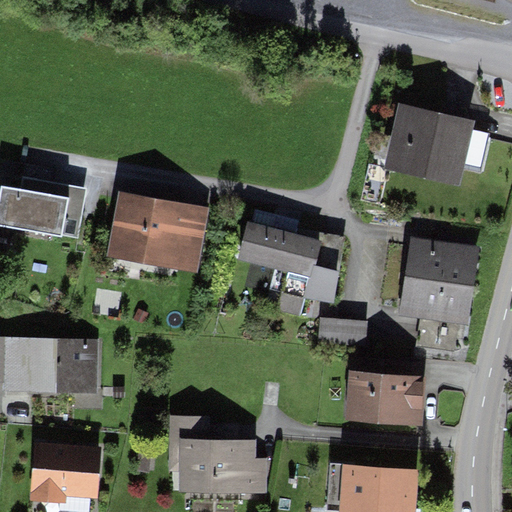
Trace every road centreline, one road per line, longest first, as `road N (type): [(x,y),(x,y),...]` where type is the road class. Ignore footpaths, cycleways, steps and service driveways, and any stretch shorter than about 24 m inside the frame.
road 1 (unclassified): [(511,70),(239,0)]
road 2 (secondary): [(473,511),(485,391)]
